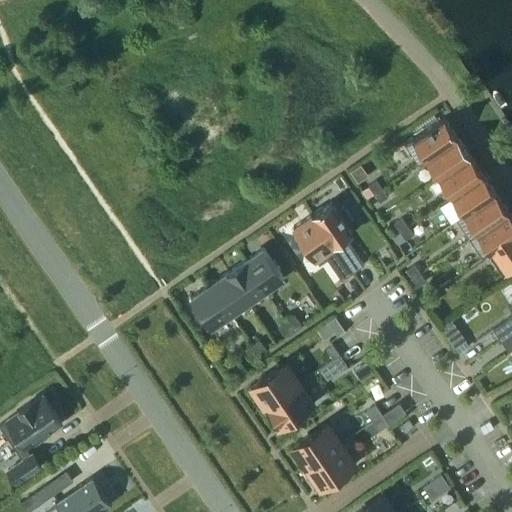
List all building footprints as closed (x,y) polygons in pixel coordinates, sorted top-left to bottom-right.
[(426,158),(426,157),(457,136),(444,116),(413,138),(405,144),(418,163),(426,158)] [(470,155),(457,136),(426,157),(426,158),(439,176),(470,155)] [(439,176),(452,195),(483,173),(470,155),(439,176)] [(452,195),(464,213),(465,214),(496,192),(483,173),(452,195)] [(383,187),(377,179),(368,184),(374,193),(383,187)] [(388,196),(383,187),(374,193),(379,201),(388,196)] [(496,192),(465,214),(464,213),(456,219),(470,238),(509,211),(496,192)] [(332,199),(313,213),(339,251),(353,271),(364,263),(354,249),(350,243),(347,245),(343,238),(354,231),(348,222),(353,218),(343,205),(338,208),(332,199)] [(491,252),(491,251),(511,236),(511,215),(509,211),(470,238),(483,257),(491,252)] [(342,279),(353,271),(339,251),(313,213),(293,226),(299,235),(294,238),(304,252),(309,248),(315,257),(320,264),(321,263),(327,258),(332,264),(342,279)] [(394,222),(400,230),(408,225),(403,216),(394,222)] [(413,233),(408,225),(400,230),(405,239),(413,233)] [(511,265),(511,236),(491,251),(491,252),(504,271),(511,265)] [(263,247),(245,259),(265,289),(283,276),(263,247)] [(245,259),(227,271),(247,301),(265,289),(245,259)] [(406,269),(412,277),(421,271),(415,263),(406,269)] [(227,271),(209,284),(229,313),(247,301),(227,271)] [(427,280),(421,271),(412,277),(418,286),(427,280)] [(209,284),(191,296),(211,326),(229,313),(209,284)] [(439,299),(434,290),(425,296),(431,304),(439,299)] [(511,314),(493,328),(501,339),(511,331),(511,302),(508,306),(511,311),(511,314)] [(295,314),(287,320),(292,328),(301,322),(295,314)] [(346,329),(336,315),(328,321),(338,335),(346,329)] [(451,318),(441,326),(455,346),(466,339),(451,318)] [(287,320),(278,326),(284,334),(292,328),(287,320)] [(511,331),(501,339),(509,350),(511,348),(511,331)] [(260,339),(251,345),(257,353),(265,347),(260,339)] [(333,343),(327,348),(334,357),(340,353),(333,343)] [(249,359),(257,353),(251,345),(243,351),(249,359)] [(340,353),(334,357),(340,367),(346,363),(340,353)] [(330,360),(320,367),(327,378),(341,368),(340,367),(334,357),(330,360)] [(362,380),(376,369),(367,357),(353,368),(362,380)] [(265,404),(300,380),(286,360),(251,385),(254,388),(265,404)] [(279,424),(314,400),(300,380),(265,404),(279,424)] [(62,421),(43,393),(32,401),(31,400),(19,408),(20,409),(7,418),(0,423),(0,425),(23,459),(7,469),(16,482),(41,464),(33,452),(31,453),(26,446),(62,421)] [(366,410),(372,420),(382,413),(376,403),(366,410)] [(382,413),(372,420),(379,430),(389,423),(382,413)] [(307,465),(342,441),(328,421),(293,445),(307,465)] [(355,461),(342,441),(307,465),(320,485),(355,461)] [(97,511),(112,502),(93,474),(55,500),(58,504),(46,511),(97,511)] [(48,491),(40,479),(25,489),(34,501),(48,491)] [(423,485),(428,492),(437,485),(433,479),(423,485)] [(428,492),(432,499),(442,492),(437,485),(428,492)] [(396,511),(384,493),(355,511),(396,511)]
